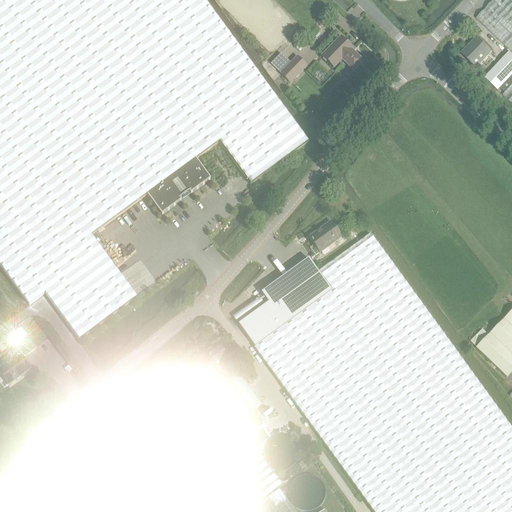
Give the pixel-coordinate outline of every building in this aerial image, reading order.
[(0,0),(0,266),(10,280),(11,280),(17,288),(29,306),(45,294),(51,302),(79,341),(137,299),(136,298),(91,237),(147,196),(163,218),(182,204),(181,202),(191,195),(192,197),(211,182),(196,161),(195,160),(219,143),(277,102),(202,0),(0,0)] [(511,0),(494,0),(476,19),(511,53),(511,87),(505,95),(503,97),(511,105),(511,0)] [(354,72),(364,62),(348,47),(348,46),(341,38),(322,57),(334,69),(342,61),(354,72)] [(473,66),(488,51),(477,39),(470,47),(471,48),(463,56),(473,66)] [(500,89),(505,95),(511,87),(511,55),(510,53),(495,69),(485,80),(498,91),(500,89)] [(290,85),(307,67),(296,57),(290,64),(280,55),(270,65),(290,85)] [(277,102),(219,143),(250,185),(250,186),(306,145),(308,144),(308,143),(277,102)] [(309,238),(314,245),(310,248),(315,255),(319,252),(320,254),(342,238),(331,223),(320,230),(321,232),(318,234),(317,233),(309,238)] [(255,348),(254,349),(290,398),(372,511),(511,511),(511,430),(370,235),(318,273),(332,292),(255,348)] [(268,304),(238,325),(247,338),(255,348),(332,292),(318,273),(308,260),(261,294),(268,304)] [(511,311),(476,349),(507,379),(511,373),(511,311)] [(21,328),(13,334),(19,342),(26,336),(21,328)] [(17,343),(26,356),(36,349),(27,336),(17,343)] [(20,356),(24,353),(19,348),(8,356),(11,360),(0,368),(0,375),(8,387),(17,380),(16,378),(21,375),(22,376),(30,370),(20,356)] [(199,360),(209,374),(205,377),(210,384),(220,376),(217,372),(230,362),(219,349),(209,356),(207,354),(199,360)] [(261,449),(258,445),(218,391),(209,398),(184,363),(110,417),(85,435),(6,492),(0,496),(0,511),(245,511),(280,487),(256,453),(261,449)] [(239,376),(218,391),(258,445),(269,438),(261,427),(262,426),(252,412),(260,406),(239,376)] [(303,463),(298,466),(301,471),(306,467),(303,463)] [(294,511),(279,490),(256,508),(249,511),(294,511)]
